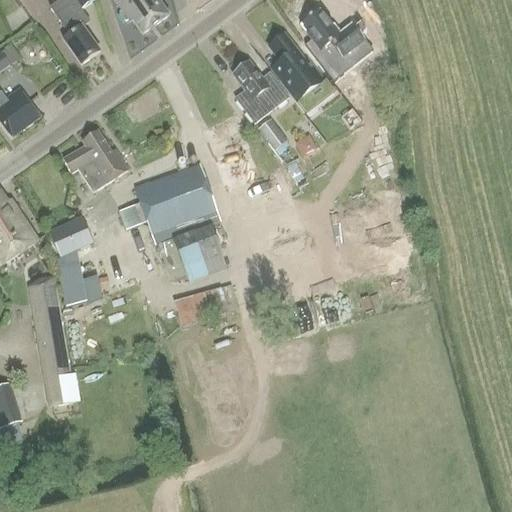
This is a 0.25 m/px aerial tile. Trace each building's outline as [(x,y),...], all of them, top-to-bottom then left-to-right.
[(82,11),(95,1),(93,0),(63,0),(52,8),(70,35),(64,39),(82,65),(100,53),(83,28),(90,23),(82,11)] [(144,36),(170,17),(157,0),(114,0),(124,12),(121,14),(127,22),(130,20),(132,23),(133,22),(144,36)] [(304,23),(301,26),(321,53),(335,43),(344,56),(356,71),(380,54),(370,41),(366,44),(352,26),(344,32),(346,34),(343,36),(336,25),(333,27),(321,11),(312,17),(311,16),(303,22),(304,23)] [(326,81),(310,59),(306,62),(297,49),(295,50),(286,37),(272,47),(285,65),(272,74),(295,104),(326,81)] [(0,72),(9,66),(0,53),(0,72)] [(277,118),(287,110),(261,75),(259,76),(250,64),(235,75),(244,87),(243,88),(254,102),(261,96),(277,118)] [(1,93),(0,93),(0,122),(13,139),(41,118),(20,90),(6,100),(1,93)] [(73,175),(78,172),(92,195),(129,172),(116,152),(110,156),(97,135),(82,144),(85,150),(65,162),(73,175)] [(307,139),(294,146),(302,159),(315,151),(307,139)] [(271,146),(250,158),(275,202),(296,190),(271,146)] [(135,190),(147,224),(153,241),(218,217),(200,166),(135,190)] [(0,267),(37,243),(13,206),(10,209),(0,193),(0,267)] [(126,231),(142,225),(135,206),(119,211),(126,231)] [(82,220),(48,235),(59,262),(94,247),(82,220)] [(271,238),(296,232),(295,224),(269,230),(271,238)] [(188,283),(226,270),(211,229),(173,243),(186,279),(188,283)] [(158,249),(172,285),(186,279),(173,243),(158,249)] [(238,311),(231,287),(175,304),(182,328),(238,311)] [(48,404),(78,398),(75,379),(69,380),(54,288),(29,292),(48,404)] [(0,431),(23,424),(10,386),(0,389),(0,431)]
